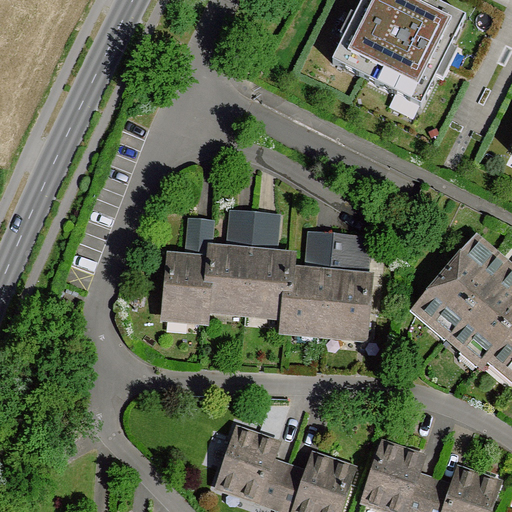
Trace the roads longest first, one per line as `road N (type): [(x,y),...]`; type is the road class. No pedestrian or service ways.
road 1 (residential): [(228,0),(99,298),(97,342),(106,374)]
road 2 (residential): [(511,439),(440,402),(380,388),(152,380)]
road 3 (secondary): [(0,285),(133,0)]
road 4 (residential): [(106,374),(99,404),(112,436),(184,511)]
